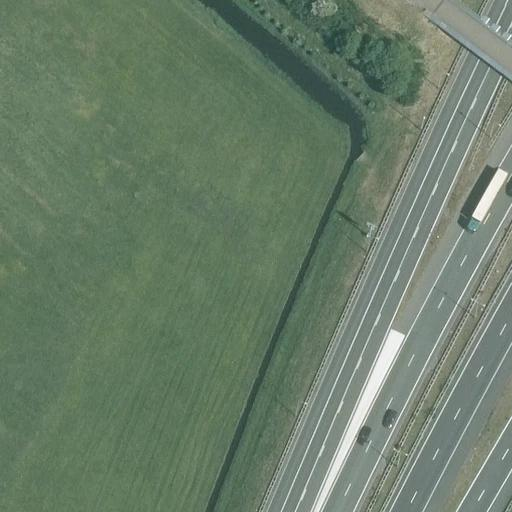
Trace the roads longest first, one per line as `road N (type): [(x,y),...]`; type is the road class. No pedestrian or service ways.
road 1 (motorway): [(511,21),(374,324),(306,511)]
road 2 (motorway): [(511,176),(338,511)]
road 3 (motorway): [(407,511),(511,314)]
